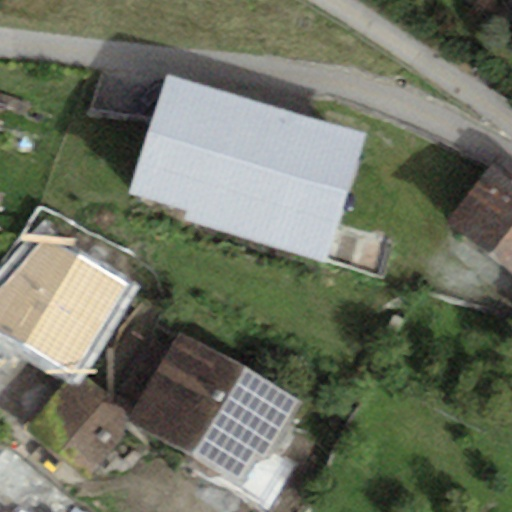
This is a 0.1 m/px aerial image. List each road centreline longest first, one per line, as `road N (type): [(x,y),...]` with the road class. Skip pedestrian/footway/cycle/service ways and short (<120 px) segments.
road 1 (residential): [(511,156),(397,102),(313,79),(0,40)]
road 2 (residential): [(511,130),(329,0)]
